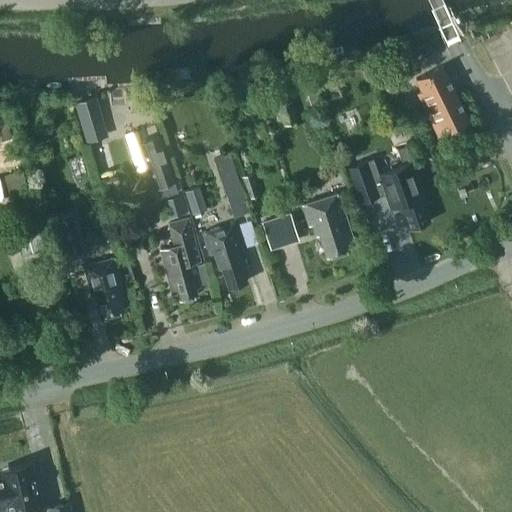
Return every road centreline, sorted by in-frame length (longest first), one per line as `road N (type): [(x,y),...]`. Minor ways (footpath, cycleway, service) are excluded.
road 1 (unclassified): [(0,394),(196,354),(397,293),(473,260),(511,232)]
road 2 (unclassified): [(511,141),(437,0)]
